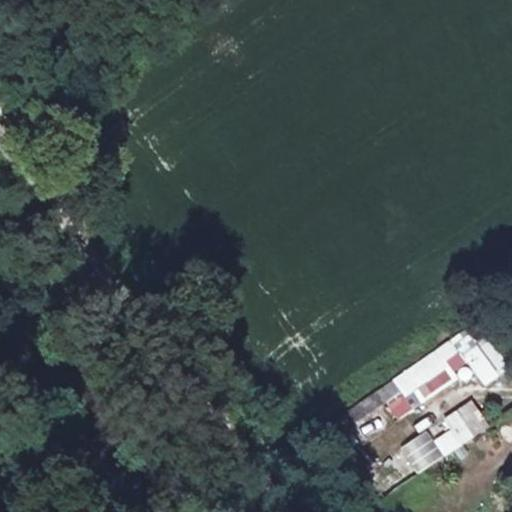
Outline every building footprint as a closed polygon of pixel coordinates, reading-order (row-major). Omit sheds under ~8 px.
[(478,324),(458,339),(488,379),(508,365),(478,324)] [(451,341),(322,429),(328,436),(456,348),(451,341)] [(387,403),(395,419),(412,411),(404,395),(387,403)] [(428,431),(427,430),(399,447),(415,474),(488,429),(472,404),(428,431)] [(328,436),(322,429),(311,437),(366,502),(378,493),(328,436)]
